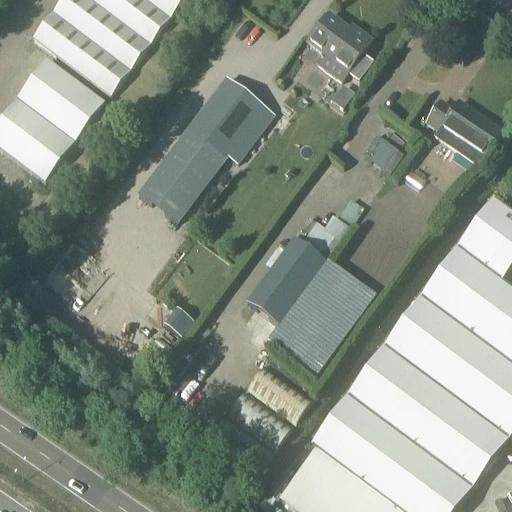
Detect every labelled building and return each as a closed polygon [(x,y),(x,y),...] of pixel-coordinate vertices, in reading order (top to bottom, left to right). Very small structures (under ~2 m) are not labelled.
[(66,0),(33,44),(109,102),(186,0),(66,0)] [(328,21),(308,48),(323,59),(316,69),(341,87),(348,78),(358,85),(372,67),(362,59),(371,46),(357,36),(354,39),(328,21)] [(0,154),(2,156),(23,172),(45,188),(74,150),(104,110),(88,99),(67,82),(46,67),(37,80),(38,81),(31,90),(28,93),(27,93),(16,107),(7,120),(8,120),(0,130),(0,154)] [(189,133),(187,137),(225,166),(228,163),(237,170),(274,121),(265,115),(253,106),(251,105),(238,96),(239,95),(226,85),(224,87),(225,88),(215,100),(214,100),(212,103),(213,104),(203,116),(202,116),(200,119),(201,119),(191,132),(190,132),(189,133)] [(439,136),(438,138),(436,141),(478,170),(501,137),(459,107),(453,115),(441,106),(426,128),(439,136)] [(187,137),(138,201),(176,230),(225,166),(187,137)] [(376,140),(362,160),(371,166),(384,146),(376,140)] [(395,153),(382,173),(390,179),(403,159),(395,153)] [(339,225),(350,233),(363,214),(352,205),(339,225)] [(353,400),(353,407),(345,409),(316,448),(317,455),(280,505),(288,511),(459,511),(469,499),(468,492),(476,491),(506,450),(504,442),(511,442),(511,441),(511,295),(501,288),(511,272),(511,218),(500,210),(492,211),(462,251),(464,260),(455,260),(425,300),(426,309),(420,310),(390,350),(390,358),(383,359),(353,400)] [(352,235),(333,222),(324,234),(309,223),(295,243),(330,267),(342,248),(343,248),(352,235)] [(170,322),(164,330),(181,342),(193,326),(177,314),(170,322)] [(178,383),(201,351),(191,344),(167,376),(178,383)] [(249,392),(297,427),(312,407),(263,372),(249,392)] [(291,435),(243,400),(229,419),(277,455),(291,435)] [(273,460),(225,424),(206,450),(254,485),(273,460)]
